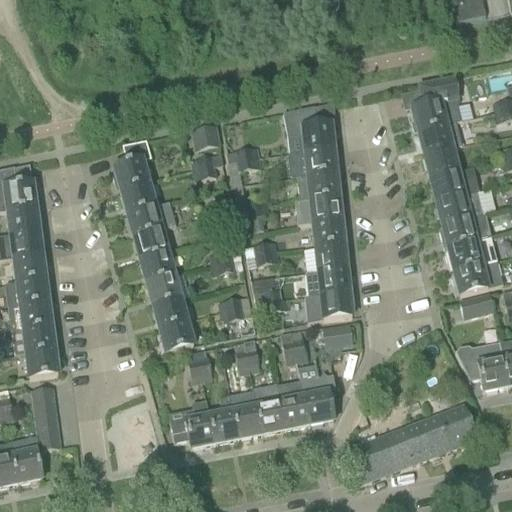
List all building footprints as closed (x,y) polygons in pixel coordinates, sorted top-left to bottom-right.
[(478,0),(447,0),(453,29),(483,23),(478,0)] [(422,112),(408,115),(412,129),(409,130),(412,140),(416,139),(444,132),(444,131),(459,127),(448,84),(417,92),(422,112)] [(511,105),(491,109),(493,120),(511,117),(511,105)] [(315,132),(313,113),(281,120),(283,142),(301,147),(303,158),(303,159),(331,155),(329,131),(315,132)] [(511,127),(511,117),(493,120),(494,130),(511,127)] [(444,132),(416,139),(422,162),(450,155),(444,132)] [(190,138),(190,139),(194,158),(217,153),(213,133),(190,138)] [(140,167),(149,165),(144,147),(121,152),(126,170),(112,173),(113,176),(111,177),(110,179),(112,186),(114,187),(116,187),(119,197),(146,190),(140,167)] [(254,154),(233,158),(225,159),(227,169),(256,163),(254,154)] [(501,166),(511,164),(511,154),(499,157),(501,166)] [(303,159),(303,158),(287,160),(287,161),(288,161),(289,171),(304,169),(305,182),(289,184),(289,185),(295,185),(295,184),(334,179),(331,155),(303,159)] [(456,178),(450,155),(422,162),(428,185),(456,178)] [(191,176),(221,171),(219,161),(190,167),(191,176)] [(258,173),(256,163),(227,169),(231,194),(240,192),(237,177),(258,173)] [(511,164),(501,166),(503,176),(511,174),(511,164)] [(221,171),(191,176),(193,186),(215,182),(213,173),(221,172),(221,171)] [(456,178),(428,185),(434,209),(475,198),(475,199),(477,198),(471,174),(456,178)] [(0,218),(34,214),(31,189),(14,192),(12,175),(0,177),(0,218)] [(295,185),(298,207),(298,208),(337,203),(334,179),(295,184),(295,185)] [(146,190),(119,197),(125,220),(153,213),(146,190)] [(243,206),(240,192),(231,194),(236,217),(266,211),(264,202),(243,206)] [(481,221),(475,199),(475,198),(434,209),(440,232),(468,225),(481,221)] [(298,208),(298,207),(293,208),(296,231),(311,230),(339,227),(337,203),(298,208)] [(222,223),(221,220),(230,218),(228,209),(199,214),(201,227),(222,223)] [(267,221),(266,211),(236,217),(238,227),(248,225),(251,240),(262,238),(261,231),(264,231),(263,222),(267,221)] [(153,213),(125,220),(131,244),(159,236),(153,213)] [(34,214),(5,218),(8,241),(37,238),(34,214)] [(224,230),(222,223),(201,227),(203,234),(224,230)] [(473,248),(468,225),(440,232),(446,255),(473,248)] [(339,227),(311,230),(313,254),(342,251),(339,227)] [(166,259),(159,236),(131,244),(138,267),(166,259)] [(8,241),(9,242),(0,243),(0,266),(11,265),(12,265),(40,262),(37,238),(8,241)] [(473,248),(446,255),(446,257),(445,259),(447,266),(449,268),(451,278),(495,268),(489,244),(473,248)] [(254,262),(275,257),(273,248),(252,252),(254,262)] [(342,251),(313,254),(316,278),(345,275),(342,251)] [(229,257),(209,261),(210,271),(231,267),(229,257)] [(275,257),(254,262),(256,271),(277,267),(275,257)] [(172,282),(166,259),(138,267),(144,290),(172,282)] [(43,285),(40,262),(12,265),(15,289),(43,285)] [(231,267),(210,271),(212,281),(233,277),(231,267)] [(495,268),(451,278),(452,280),(450,280),(449,283),(451,291),(453,292),(455,292),(458,302),(501,291),(495,268)] [(345,275),(316,278),(303,279),(306,303),(318,301),(318,302),(347,299),(345,275)] [(172,282),(144,290),(151,313),(178,305),(172,282)] [(47,309),(43,285),(15,289),(18,313),(47,309)] [(263,309),(280,306),(278,296),(261,300),(263,309)] [(306,303),(302,303),(305,329),(321,326),(350,323),(347,299),(318,302),(318,301),(306,303)] [(487,301),(458,308),(462,326),(491,318),(487,301)] [(238,304),(217,308),(219,318),(240,314),(238,304)] [(185,328),(178,305),(151,313),(157,336),(185,328)] [(280,306),(263,309),(265,319),(286,315),(284,305),(280,306)] [(511,327),(511,305),(503,307),(507,328),(511,327)] [(47,309),(18,313),(6,314),(9,338),(21,337),(50,333),(47,309)] [(240,314),(219,318),(221,328),(242,324),(240,314)] [(191,352),(185,328),(157,336),(164,360),(191,352)] [(350,353),(347,332),(320,335),(323,357),(350,353)] [(53,357),(50,333),(21,337),(24,360),(53,357)] [(292,349),(291,349),(289,339),(280,341),(286,372),(296,370),(292,349)] [(302,347),(292,349),(296,370),(306,368),(302,347)] [(244,356),(242,356),(241,349),(232,351),(237,380),(248,378),(244,356)] [(506,393),(500,365),(497,349),(470,355),(466,352),(457,354),(455,358),(453,358),(468,388),(479,386),(481,398),(506,393)] [(254,354),(244,356),(248,378),(258,376),(254,354)] [(53,357),(24,360),(27,385),(56,381),(53,357)] [(210,387),(206,366),(204,357),(195,359),(201,388),(210,387)] [(201,388),(195,359),(185,361),(187,370),(191,390),(201,388)] [(511,392),(511,362),(500,365),(506,393),(511,392)] [(335,399),(331,381),(316,384),(313,371),(297,374),(302,404),(307,432),(332,427),(326,401),(335,399)] [(302,404),(297,374),(296,375),(298,387),(275,392),(278,409),(284,437),(307,432),(302,404)] [(274,391),(251,395),(255,413),(260,441),(284,437),(278,409),(275,392),(274,391)] [(32,409),(52,407),(50,394),(30,397),(32,409)] [(218,405),(221,420),(208,422),(213,451),(237,446),(231,418),(228,403),(218,405)] [(7,404),(0,405),(0,418),(2,428),(12,426),(7,404)] [(52,407),(32,409),(33,421),(53,419),(52,407)] [(191,416),(167,421),(173,450),(187,447),(189,455),(213,451),(208,422),(205,407),(190,410),(191,416)] [(356,492),(399,475),(475,446),(462,412),(343,458),(356,492)] [(260,441),(255,413),(231,418),(237,446),(260,441)] [(55,431),(53,419),(33,421),(35,433),(55,431)] [(55,431),(35,433),(36,443),(36,445),(57,443),(55,431)] [(36,443),(7,450),(10,463),(16,491),(40,485),(34,457),(38,456),(36,445),(36,443)] [(57,443),(36,445),(38,456),(38,458),(58,455),(57,443)] [(7,450),(0,450),(0,493),(16,491),(10,463),(7,450)]
